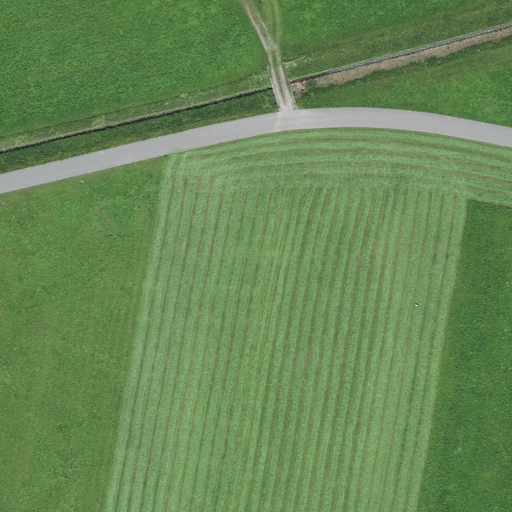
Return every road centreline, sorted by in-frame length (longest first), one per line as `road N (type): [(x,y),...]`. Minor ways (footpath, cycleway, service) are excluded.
road 1 (track): [(511,139),(339,116),(255,127),(0,186)]
road 2 (track): [(247,0),(270,42),(292,122)]
